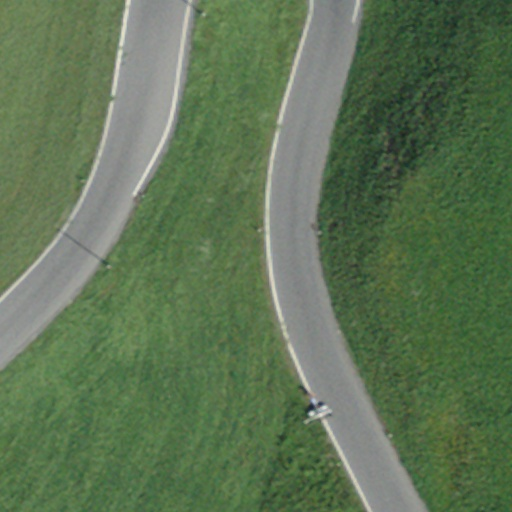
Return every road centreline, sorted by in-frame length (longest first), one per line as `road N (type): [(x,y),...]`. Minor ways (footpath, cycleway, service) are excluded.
road 1 (tertiary): [(331,0),(295,163),(292,249),(309,320),(399,511)]
road 2 (tertiary): [(0,333),(91,225),(128,148),(159,0)]
